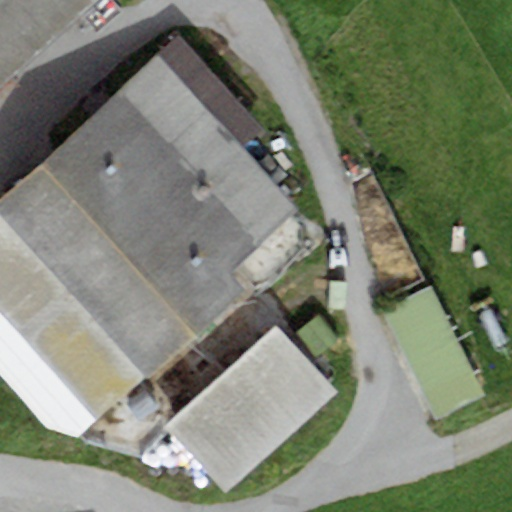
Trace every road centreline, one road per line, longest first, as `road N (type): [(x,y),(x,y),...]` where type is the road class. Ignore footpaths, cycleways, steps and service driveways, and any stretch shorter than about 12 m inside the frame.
road 1 (track): [(256,511),(511,424)]
road 2 (track): [(0,126),(125,17)]
road 3 (track): [(0,487),(130,504),(138,511)]
